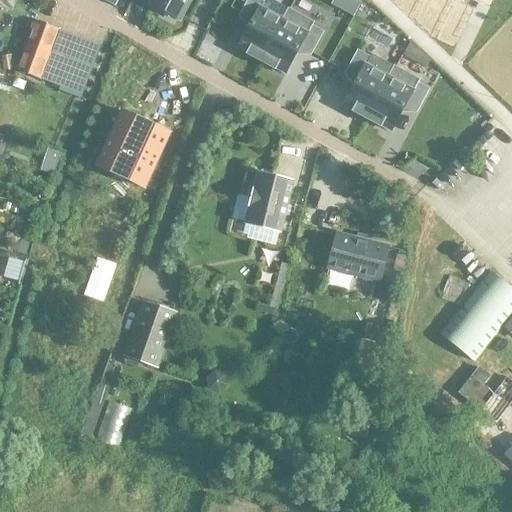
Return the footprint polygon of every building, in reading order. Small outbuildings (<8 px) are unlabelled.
[(0,0),(0,16),(4,8),(12,12),(16,0),(0,0)] [(153,0),(151,5),(178,19),(187,0),(153,0)] [(260,62),(289,10),(288,9),(282,19),(260,7),(264,0),(263,0),(248,0),(240,16),(251,22),(237,47),(247,53),(246,54),(260,62)] [(361,0),(333,0),(333,2),(355,13),(362,0),(361,0)] [(313,22),(289,10),(260,62),(274,70),(275,68),(285,73),(299,48),(310,54),(322,32),(311,26),(313,22)] [(99,45),(39,21),(33,19),(15,69),(60,87),(58,90),(78,98),(99,45)] [(366,119),(395,67),(394,66),(393,67),(371,54),(370,58),(357,51),(346,73),(356,79),(342,105),(353,110),(352,112),(366,119)] [(10,53),(1,55),(3,71),(13,70),(10,53)] [(130,61),(121,78),(132,85),(142,68),(130,61)] [(419,80),(395,67),(366,119),(380,127),(381,125),(391,131),(405,105),(415,111),(427,89),(417,83),(419,80)] [(11,87),(24,92),(28,82),(16,77),(11,87)] [(168,132),(122,111),(97,166),(142,187),(168,132)] [(293,181),(257,172),(244,224),(280,233),(293,181)] [(378,281),(387,247),(337,234),(328,268),(378,281)] [(85,293),(105,299),(117,262),(97,255),(85,293)] [(11,257),(6,274),(19,278),(24,261),(11,257)] [(511,314),(511,288),(489,270),(478,283),(444,271),(435,302),(457,309),(436,335),(472,364),(511,314)] [(143,303),(125,355),(157,366),(175,314),(143,303)] [(511,382),(483,359),(455,394),(494,425),(511,401),(511,382)] [(109,399),(97,440),(120,446),(132,406),(109,399)] [(511,445),(503,454),(511,462),(511,445)]
